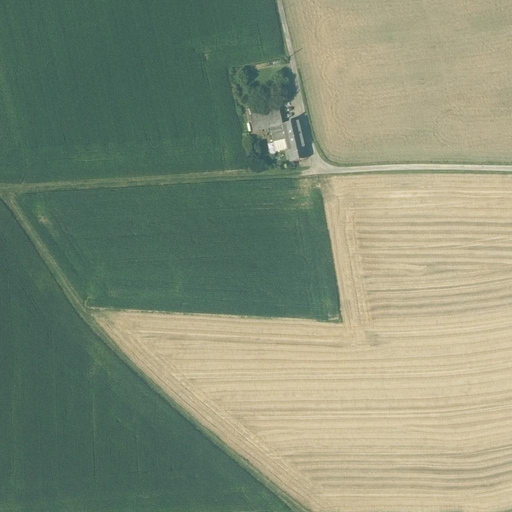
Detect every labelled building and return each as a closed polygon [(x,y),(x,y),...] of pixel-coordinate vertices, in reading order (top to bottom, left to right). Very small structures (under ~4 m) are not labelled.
[(275,94),(246,101),(250,117),(279,110),(275,94)] [(279,110),(250,117),(253,133),(270,128),(282,126),(282,125),(279,110)] [(282,125),(282,126),(285,139),(286,146),(303,143),(298,122),(282,125)] [(282,126),(270,128),(273,142),(285,139),(282,126)] [(303,143),(286,146),(290,163),(307,159),(303,143)]
